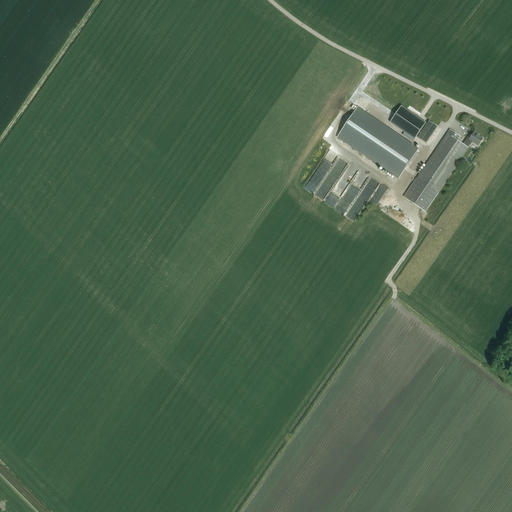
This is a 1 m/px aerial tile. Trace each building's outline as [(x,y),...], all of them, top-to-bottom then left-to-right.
[(415,139),(426,123),(402,105),(390,122),(415,139)] [(358,108),(337,137),(399,179),(419,149),(358,108)] [(426,143),(438,126),(429,121),(418,137),(426,143)] [(463,144),(457,140),(460,136),(450,129),(404,197),(425,211),(438,193),(469,148),(469,147),(472,142),(478,146),(483,139),(479,136),(479,135),(474,132),(470,138),(468,136),(463,144)] [(325,198),(350,163),(339,156),(336,159),(336,164),(334,168),(322,167),(323,170),(319,171),(323,172),(322,173),(324,174),(324,176),(328,179),(320,178),(317,183),(311,178),(305,187),(313,193),(319,185),(323,185),(324,188),(318,189),(318,192),(319,193),(319,191),(322,191),(322,194),(319,195),(320,198),(322,199),(325,198)] [(359,198),(370,175),(360,170),(349,193),(359,198)]
